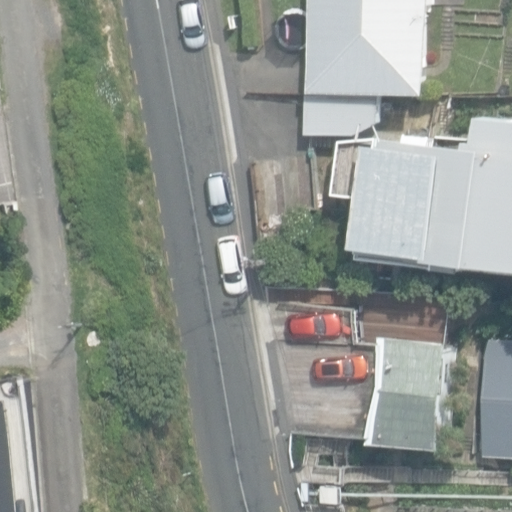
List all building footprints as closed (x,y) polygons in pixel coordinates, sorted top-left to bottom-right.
[(318,0),(318,92),(438,93),(438,0),(318,0)] [(309,96),(310,133),(364,133),(385,122),(383,97),(309,96)] [(373,202),(367,243),(449,252),(485,260),(511,262),(511,114),(492,113),(491,145),(461,153),(381,140),(380,148),(357,144),(349,198),(373,202)] [(380,441),(460,445),(466,338),(385,334),(380,441)] [(487,455),(511,455),(511,339),(491,338),(487,455)] [(0,511),(28,511),(18,398),(0,399),(0,511)]
